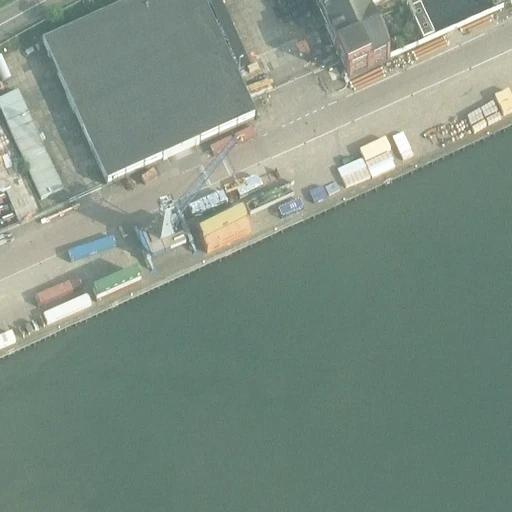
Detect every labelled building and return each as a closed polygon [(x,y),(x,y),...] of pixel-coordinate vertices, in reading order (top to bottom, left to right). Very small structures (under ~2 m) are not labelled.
[(203,0),(138,0),(41,44),(106,187),(257,120),(203,0)] [(511,0),(492,0),(496,9),(511,1),(511,0)] [(421,5),(413,8),(425,39),(433,35),(421,5)] [(8,167),(7,159),(3,153),(0,151),(0,181),(3,180),(7,175),(8,171),(8,167)] [(142,236),(150,263),(169,257),(168,253),(193,245),(188,228),(167,234),(166,229),(142,236)]
